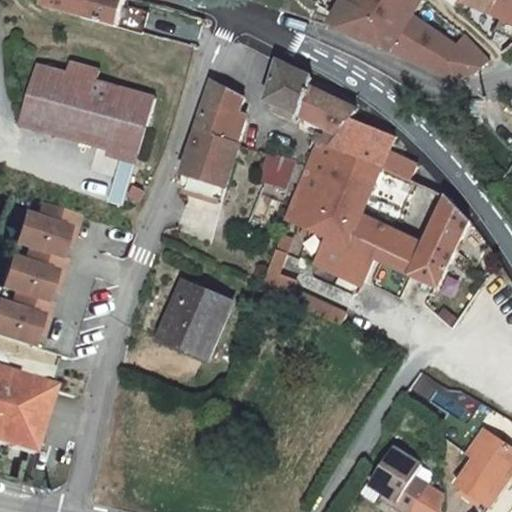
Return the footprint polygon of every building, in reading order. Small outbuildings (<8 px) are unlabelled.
[(47,0),(45,9),(75,17),(120,27),(125,6),(126,0),(47,0)] [(424,0),(345,0),(331,24),(395,48),(407,31),(412,24),(415,19),(426,1),(424,0)] [(471,0),(470,5),(501,19),(508,0),(471,0)] [(511,0),(508,0),(501,19),(507,22),(511,24),(511,0)] [(125,6),(120,27),(143,33),(149,12),(125,6)] [(440,34),(415,19),(412,24),(407,31),(425,41),(428,34),(440,34)] [(407,31),(395,48),(459,82),(481,72),(460,53),(463,48),(440,34),(428,34),(425,41),(407,31)] [(460,53),(481,72),(494,62),(472,37),(463,48),(460,53)] [(105,68),(76,59),(73,70),(103,78),(105,68)] [(26,122),(141,156),(144,157),(160,99),(161,95),(103,78),(73,70),(43,61),(26,122)] [(320,121),(332,97),(312,86),(314,77),(280,63),(269,100),(304,114),(320,121)] [(215,82),(183,190),(228,203),(243,149),(253,115),(244,112),(247,99),(215,82)] [(365,158),(378,129),(355,118),(358,111),(332,97),(320,121),(328,125),(343,130),(337,146),(365,158)] [(320,121),(304,114),(300,123),(325,134),(328,125),(320,121)] [(343,130),(328,125),(325,134),(322,140),(337,146),(343,130)] [(395,138),(378,129),(365,158),(337,146),(322,140),(309,173),(312,174),(294,222),(334,240),(322,265),(336,271),(349,246),(355,249),(363,219),(369,196),(382,167),(389,151),(395,138)] [(389,151),(382,167),(412,180),(420,165),(389,151)] [(269,156),(263,181),(286,187),(292,162),(269,156)] [(443,291),(472,223),(455,204),(447,196),(429,244),(413,238),(401,271),(439,289),(443,291)] [(84,217),(47,204),(42,218),(28,213),(17,243),(32,248),(26,262),(12,257),(1,287),(16,292),(11,306),(0,302),(0,336),(30,346),(34,333),(41,336),(47,320),(53,304),(46,302),(50,290),(57,292),(62,277),(68,260),(61,258),(65,246),(73,249),(78,233),(84,217)] [(413,238),(363,219),(355,249),(349,246),(336,271),(365,286),(377,260),(401,271),(413,238)] [(298,241),(289,237),(267,295),(345,329),(351,317),(298,293),(302,285),(284,277),(298,241)] [(237,304),(188,281),(165,336),(214,357),(237,304)] [(49,388),(0,372),(0,443),(10,446),(29,452),(32,441),(49,388)] [(511,481),(511,452),(490,439),(458,491),(493,511),(511,481)] [(421,465),(394,450),(372,487),(394,499),(391,506),(400,511),(436,511),(437,500),(441,495),(414,478),(421,465)]
